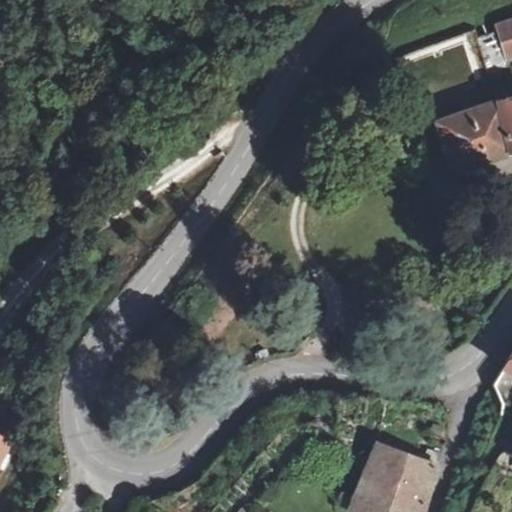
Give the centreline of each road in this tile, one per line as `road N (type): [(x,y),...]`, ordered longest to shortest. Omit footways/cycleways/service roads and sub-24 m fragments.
road 1 (tertiary): [(373,0),(324,34),(84,376),(75,408),(79,435),(98,461),(134,474),(169,466),(225,416),(278,384),(453,373)]
road 2 (residential): [(439,511),(463,412),(453,373)]
